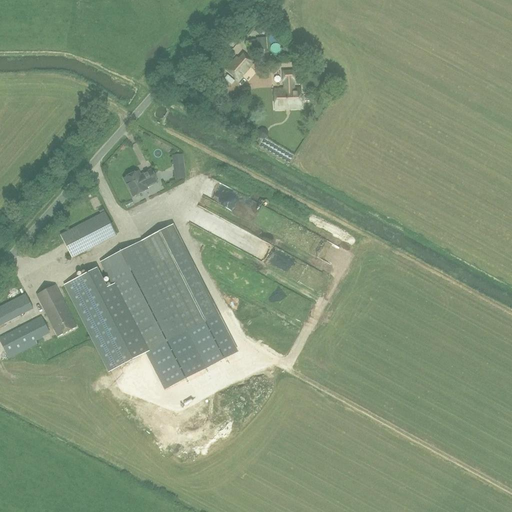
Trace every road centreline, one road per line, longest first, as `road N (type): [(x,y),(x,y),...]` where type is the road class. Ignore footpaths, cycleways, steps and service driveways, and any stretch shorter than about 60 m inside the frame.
road 1 (track): [(132,231),(171,221),(225,316),(227,337),(511,492)]
road 2 (unclassified): [(0,265),(238,0)]
